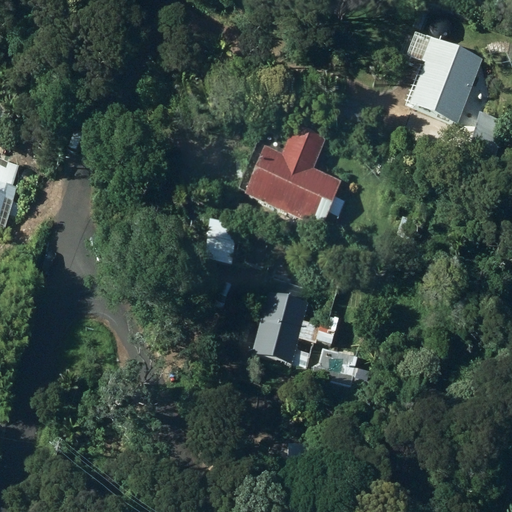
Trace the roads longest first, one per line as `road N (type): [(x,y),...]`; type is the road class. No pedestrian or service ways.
road 1 (residential): [(208,511),(172,391),(130,304),(68,263)]
road 2 (unclassified): [(156,0),(93,150),(68,263)]
road 3 (unclassified): [(68,263),(0,493)]
